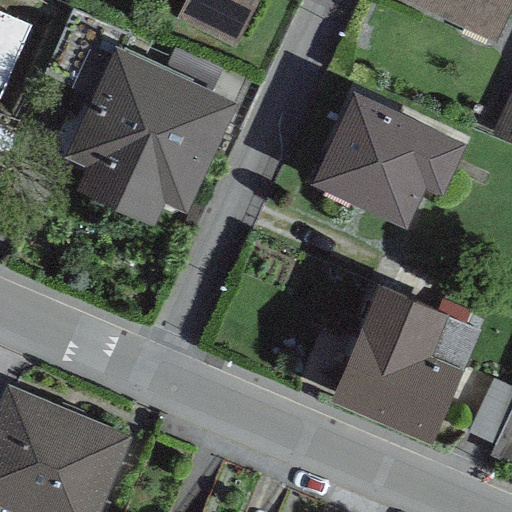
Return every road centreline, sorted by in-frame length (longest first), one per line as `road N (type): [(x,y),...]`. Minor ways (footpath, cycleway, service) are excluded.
road 1 (residential): [(150,371),(322,0)]
road 2 (residential): [(150,371),(476,511)]
road 3 (residential): [(0,307),(150,371)]
